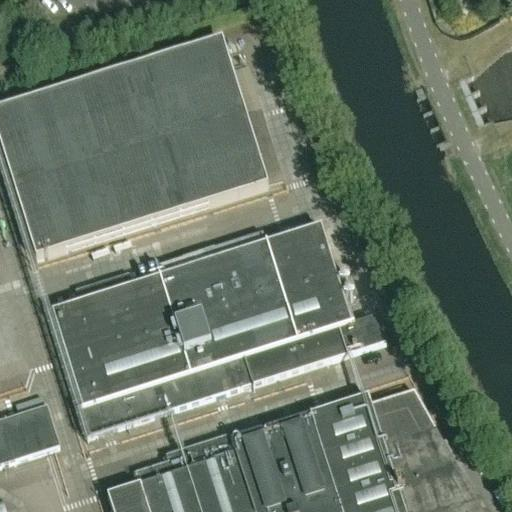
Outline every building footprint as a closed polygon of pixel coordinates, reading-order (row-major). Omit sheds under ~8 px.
[(222,47),(0,116),(0,150),(36,266),(268,193),(222,47)] [(277,148),(279,175),(290,175),(289,147),(277,148)] [(386,348),(372,323),(352,329),(344,306),(355,302),(338,250),(328,254),(321,232),(267,249),(263,238),(204,258),(157,273),(160,283),(51,317),(83,416),(79,417),(87,443),(386,348)] [(0,386),(12,384),(0,337),(0,386)] [(479,511),(414,397),(405,401),(401,390),(369,400),(369,401),(230,446),(228,440),(164,461),(166,467),(135,477),(140,491),(107,502),(110,511),(479,511)] [(47,413),(0,427),(0,471),(59,453),(47,413)]
